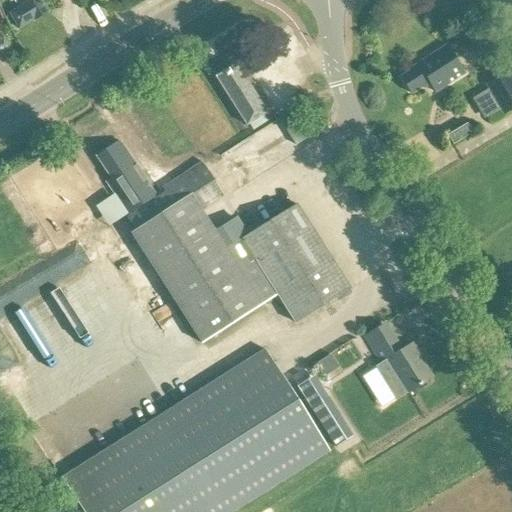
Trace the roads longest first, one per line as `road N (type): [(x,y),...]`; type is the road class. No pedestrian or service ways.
road 1 (unclassified): [(511,369),(352,118),(329,0)]
road 2 (tertiary): [(0,125),(201,0)]
